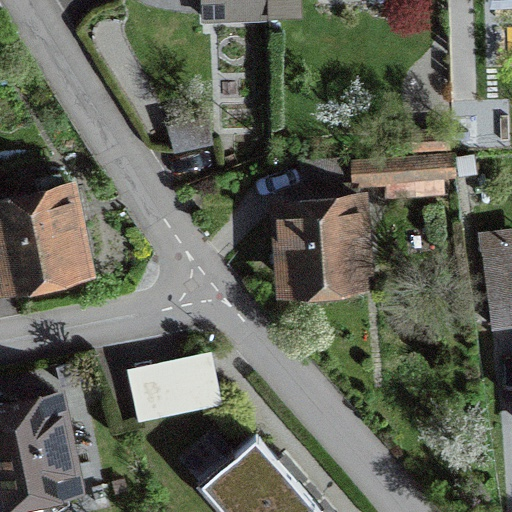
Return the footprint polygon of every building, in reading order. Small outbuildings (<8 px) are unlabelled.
[(203,0),(204,17),(264,15),(263,0),(203,0)] [(268,0),(268,13),(294,12),(293,0),(268,0)] [(175,149),(211,141),(208,114),(168,123),(175,149)] [(451,145),(450,128),(418,130),(419,147),(451,145)] [(387,178),(388,194),(440,189),(438,168),(454,166),(453,148),(351,158),(353,178),(362,177),(363,180),(387,178)] [(39,191),(0,198),(0,250),(3,268),(6,277),(85,262),(69,185),(57,172),(36,176),(39,191)] [(364,273),(359,196),(278,202),(284,280),(364,273)] [(500,352),(511,350),(511,248),(487,251),(500,352)] [(132,369),(141,414),(217,398),(208,353),(132,369)] [(11,402),(0,404),(0,496),(74,481),(56,393),(11,402)] [(314,511),(321,507),(255,432),(209,472),(229,495),(221,502),(229,511),(314,511)]
